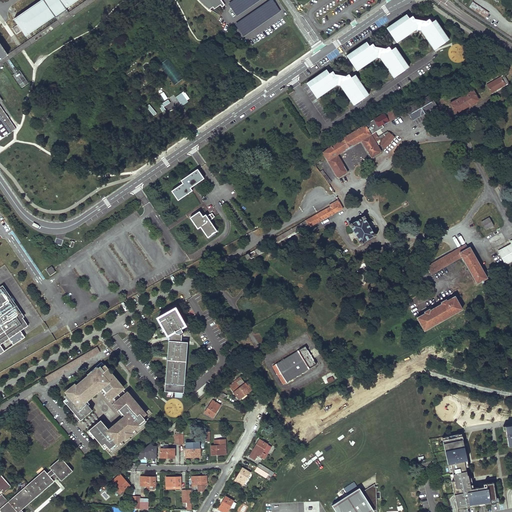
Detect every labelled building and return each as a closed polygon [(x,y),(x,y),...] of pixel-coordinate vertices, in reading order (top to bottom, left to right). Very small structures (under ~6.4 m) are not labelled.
[(0,65),(95,0),(87,0),(8,55),(0,60),(0,102),(2,101),(0,98),(0,65)] [(44,0),(15,20),(25,35),(55,15),(56,17),(67,10),(65,7),(76,0),(44,0)] [(199,0),(200,1),(204,5),(209,9),(213,7),(214,9),(220,5),(222,7),(224,5),(220,0),(199,0)] [(387,27),(397,42),(417,28),(420,29),(434,49),(449,38),(435,18),(431,21),(429,18),(426,20),(415,18),(413,15),(409,17),(407,13),(387,27)] [(347,52),(358,67),(377,54),(381,54),(394,74),(409,64),(396,44),(391,47),(389,44),(386,46),(375,44),(373,40),(370,43),(367,39),(347,52)] [(0,60),(8,55),(0,43),(0,60)] [(160,65),(175,84),(183,77),(168,58),(160,65)] [(9,61),(0,66),(0,69),(15,92),(25,86),(9,61)] [(308,80),(318,95),(337,82),(341,82),(354,102),(370,91),(356,71),(352,74),(350,71),(347,73),(335,71),(333,68),(330,70),(327,67),(308,80)] [(508,83),(504,75),(487,84),(492,93),(508,83)] [(479,100),(473,91),(463,97),(463,95),(459,97),(460,98),(450,103),(456,113),(479,100)] [(433,96),(428,95),(429,97),(414,106),(411,101),(405,104),(408,109),(413,118),(438,104),(433,96)] [(166,109),(164,107),(170,102),(168,98),(158,105),(163,111),(166,109)] [(0,105),(0,140),(16,129),(0,105)] [(384,115),(323,153),(324,154),(339,178),(348,172),(337,155),(361,141),(371,158),(381,152),(377,146),(379,144),(385,150),(396,138),(388,131),(383,135),(383,134),(378,137),(375,132),(383,127),(382,125),(388,121),(389,122),(398,117),(394,110),(384,115)] [(204,178),(198,169),(181,180),(183,183),(172,191),(179,200),(193,190),(191,187),(204,178)] [(343,208),(338,200),(330,205),(330,206),(305,221),(308,225),(310,228),(343,208)] [(203,216),(200,212),(190,218),(198,228),(201,226),(208,237),(217,231),(210,220),(213,218),(210,214),(207,216),(206,214),(203,216)] [(374,235),(363,217),(350,225),(361,243),(374,235)] [(494,226),(489,218),(480,223),(485,231),(494,226)] [(305,221),(275,238),(277,242),(308,225),(305,221)] [(511,261),(511,244),(498,252),(505,265),(511,261)] [(487,278),(469,248),(468,249),(465,245),(427,267),(432,274),(462,257),(478,284),(487,278)] [(261,246),(244,255),(247,260),(251,258),(251,259),(264,251),(261,246)] [(50,276),(55,272),(52,266),(47,269),(47,271),(50,276)] [(0,345),(29,326),(3,288),(0,289),(0,345)] [(463,309),(455,296),(417,318),(425,331),(463,309)] [(185,326),(175,308),(158,318),(168,336),(169,341),(165,392),(184,393),(188,342),(181,342),(182,334),(183,333),(181,328),(185,326)] [(305,346),(275,364),(286,383),(316,365),(305,346)] [(47,383),(100,353),(98,348),(44,379),(47,383)] [(123,388),(101,362),(87,375),(89,376),(86,378),(87,380),(80,385),(79,384),(76,387),(75,385),(67,392),(68,393),(64,396),(67,399),(64,401),(74,413),(73,414),(79,422),(93,410),(88,405),(90,404),(88,402),(88,400),(100,390),(102,390),(110,399),(123,388)] [(245,383),(240,376),(229,385),(236,395),(237,394),(240,398),(253,387),(248,381),(245,383)] [(145,414),(127,393),(114,404),(119,410),(122,407),(125,412),(124,417),(109,430),(100,420),(87,431),(93,439),(95,437),(104,449),(107,447),(111,451),(117,446),(116,444),(121,439),(122,441),(135,430),(133,429),(138,425),(140,426),(146,421),(142,416),(145,414)] [(220,405),(213,400),(205,412),(208,414),(209,413),(213,416),(220,405)] [(0,419),(15,411),(12,406),(0,413),(0,419)] [(483,502),(496,500),(493,482),(480,484),(480,489),(477,489),(476,488),(471,489),(468,474),(467,475),(464,460),(467,460),(465,452),(462,453),(461,450),(465,449),(461,433),(455,435),(456,437),(449,439),(448,436),(442,437),(445,451),(448,450),(449,453),(446,454),(448,464),(451,463),(454,480),(451,481),(453,492),(456,491),(457,493),(454,494),(455,499),(456,504),(460,504),(460,507),(469,506),(468,503),(478,502),(479,505),(484,504),(483,502)] [(213,455),(226,454),(226,440),(215,440),(215,446),(211,446),(211,450),(213,450),(213,455)] [(187,457),(200,457),(200,441),(185,442),(186,452),(187,452),(187,457)] [(272,447),(264,442),(263,443),(259,441),(250,457),(255,460),(257,456),(265,459),(272,447)] [(153,446),(151,444),(137,455),(142,460),(146,456),(148,459),(148,458),(157,458),(157,446),(153,446)] [(174,458),(175,448),(168,448),(168,444),(161,444),(161,448),(160,448),(160,452),(161,452),(161,458),(174,458)] [(11,485),(0,472),(0,506),(2,508),(0,509),(2,511),(19,511),(55,481),(54,479),(58,476),(62,480),(74,470),(61,457),(50,466),(52,469),(48,472),(45,470),(9,501),(2,493),(11,485)] [(274,473),(260,464),(257,468),(270,475),(273,475),(274,473)] [(255,471),(270,480),(270,475),(257,468),(255,471)] [(246,472),(242,469),(235,481),(243,485),(250,473),(246,471),(246,472)] [(128,484),(120,475),(113,480),(113,481),(111,483),(120,494),(125,489),(125,488),(128,484)] [(207,476),(192,476),(192,485),(208,485),(207,476)] [(154,477),(141,477),(140,486),(155,486),(155,482),(154,482),(154,477)] [(179,477),(166,477),(166,489),(181,489),(181,482),(179,482),(179,477)] [(362,492),(359,488),(332,504),(336,511),(376,511),(377,507),(375,507),(374,486),(374,484),(362,492)] [(139,497),(135,496),(135,508),(147,509),(148,498),(139,498),(139,497)] [(237,504),(233,502),(233,501),(230,499),(229,500),(225,498),(218,509),(223,511),(227,511),(230,507),(234,509),(237,504)]
